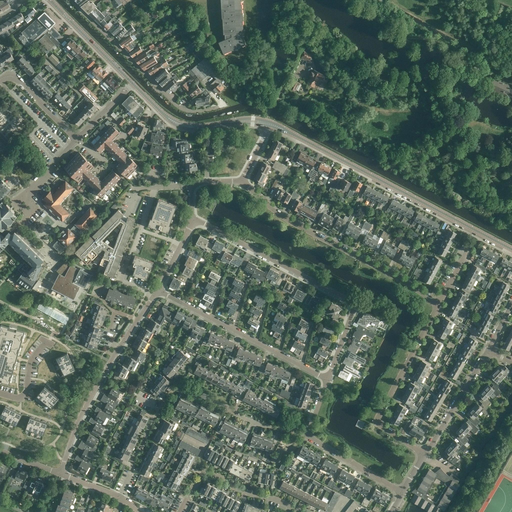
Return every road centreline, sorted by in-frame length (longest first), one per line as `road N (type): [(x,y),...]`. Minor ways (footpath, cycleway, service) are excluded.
road 1 (tertiary): [(511,248),(270,124)]
road 2 (residential): [(119,496),(150,423),(180,387),(306,435)]
road 3 (residential): [(327,379),(353,305),(193,219)]
road 4 (residential): [(438,304),(283,217),(241,182)]
road 5 (residential): [(218,108),(178,106),(70,0)]
road 6 (residential): [(424,454),(377,422),(438,304)]
road 7 (residential): [(60,472),(77,421),(138,319)]
road 8 (tertiary): [(270,124),(181,125),(132,83)]
road 9 (residential): [(179,511),(203,472),(298,510)]
road 10 (residential): [(424,454),(486,350)]
